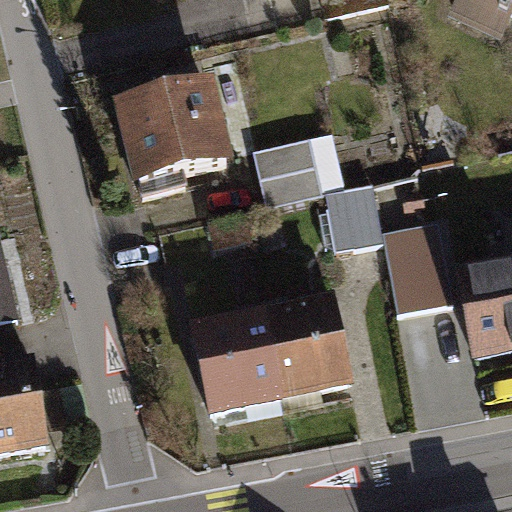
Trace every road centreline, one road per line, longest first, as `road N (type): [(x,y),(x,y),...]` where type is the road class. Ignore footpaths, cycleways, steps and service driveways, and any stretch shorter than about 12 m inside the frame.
road 1 (residential): [(12,0),(132,511)]
road 2 (residential): [(251,511),(511,461)]
